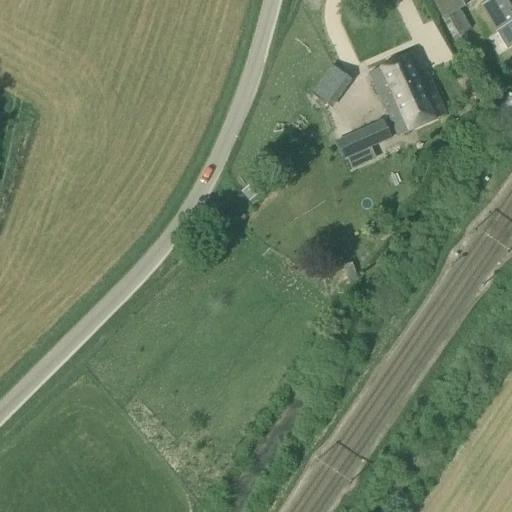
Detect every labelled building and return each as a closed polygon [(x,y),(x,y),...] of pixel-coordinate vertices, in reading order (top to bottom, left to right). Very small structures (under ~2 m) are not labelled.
[(402,0),(375,0),(390,28),(412,18),(402,0)] [(511,0),(491,0),(480,7),(507,51),(511,47),(511,0)] [(455,17),(462,38),(477,34),(470,12),(455,17)] [(333,40),(302,82),(326,100),(357,58),(333,40)] [(369,75),(397,137),(444,116),(416,54),(369,75)] [(350,135),(359,154),(390,140),(382,121),(350,135)] [(338,171),(344,183),(357,177),(351,164),(338,171)]
